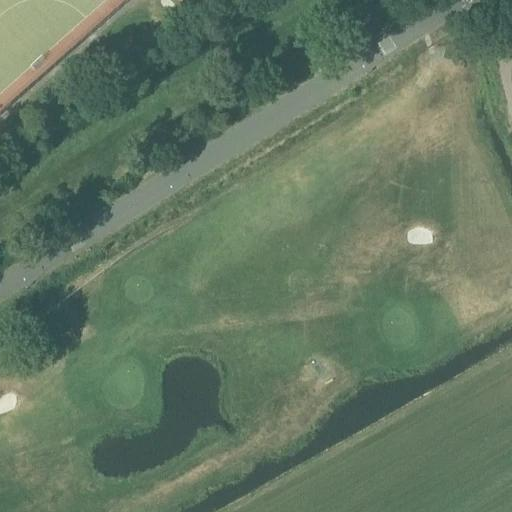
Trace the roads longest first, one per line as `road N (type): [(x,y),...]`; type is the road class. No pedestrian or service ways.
road 1 (unclassified): [(0,284),(460,0)]
road 2 (residential): [(511,113),(462,0)]
